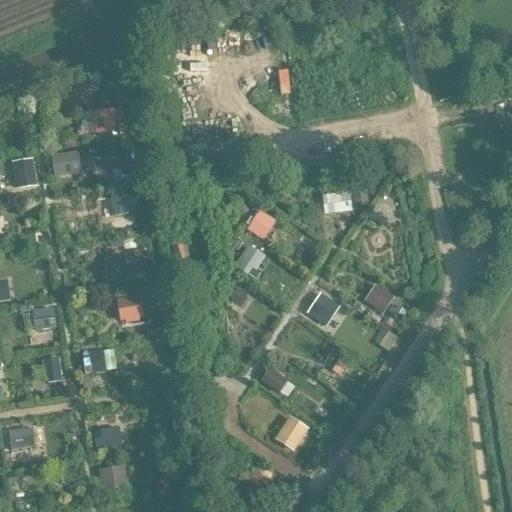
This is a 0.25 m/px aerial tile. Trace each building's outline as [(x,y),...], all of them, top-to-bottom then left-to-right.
[(113,110),(94,112),(97,133),(116,131),(113,110)] [(78,152),(51,155),(54,177),(81,174),(78,152)] [(35,158),(13,160),(15,189),(38,187),(35,158)] [(349,192),(323,196),(325,215),(352,211),(349,192)] [(139,195),(111,199),(113,215),(141,211),(139,195)] [(277,220),(261,210),(249,230),(265,240),(277,220)] [(193,267),(186,242),(172,246),(179,271),(193,267)] [(265,257),(249,246),(235,267),(249,276),(253,270),(256,272),(265,257)] [(134,261),(134,258),(121,258),(122,280),(145,279),(145,276),(151,275),(151,260),(134,261)] [(8,279),(0,279),(0,301),(10,301),(8,279)] [(394,296),(377,285),(365,302),(383,313),(394,296)] [(249,293),(239,287),(232,297),(242,304),(249,293)] [(342,306),(323,293),(309,313),(329,327),(342,306)] [(142,296),(116,301),(120,323),(146,318),(142,296)] [(55,308),(31,310),(33,332),(57,329),(55,308)] [(115,349),(83,354),(86,375),(117,371),(115,349)] [(355,363),(341,354),(330,370),(344,379),(355,363)] [(61,357),(42,359),(45,383),(64,381),(61,357)] [(288,380),(271,369),(263,382),(279,393),(288,380)] [(275,439),(294,452),(310,429),(290,416),(275,439)] [(34,426),(6,430),(9,450),(36,447),(34,426)] [(122,427),(93,431),(96,450),(124,446),(122,427)] [(79,466),(58,468),(60,486),(80,484),(79,466)] [(128,467),(98,469),(100,491),(130,488),(128,467)] [(182,511),(181,503),(159,507),(159,511),(182,511)]
